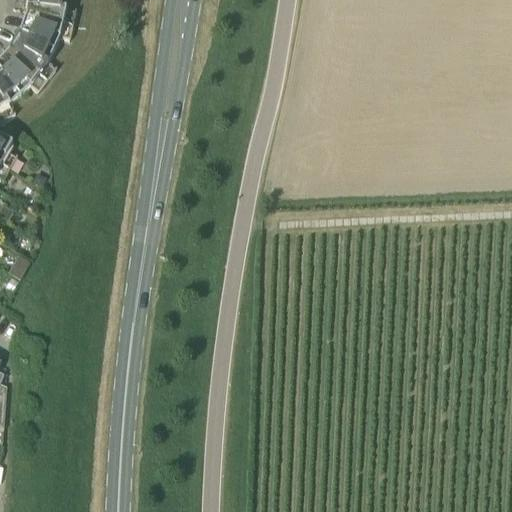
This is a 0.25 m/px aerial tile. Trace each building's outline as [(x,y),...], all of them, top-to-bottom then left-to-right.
[(65,0),(26,0),(24,19),(72,30),(75,14),(74,14),(74,15),(65,13),(65,0)] [(72,30),(24,19),(18,38),(53,54),(59,42),(68,43),(68,45),(69,45),(72,30)] [(53,54),(18,38),(8,56),(47,85),(56,72),(55,72),(54,73),(47,67),(53,54)] [(47,85),(8,56),(0,64),(0,77),(19,100),(30,91),(37,96),(36,97),(37,98),(47,85)] [(19,100),(0,77),(0,125),(15,118),(14,117),(13,117),(9,109),(19,100)] [(0,141),(0,168),(9,173),(16,161),(7,157),(12,148),(0,141)] [(9,173),(0,168),(0,184),(2,185),(9,173)] [(45,182),(40,179),(34,181),(32,186),(40,191),(45,182)] [(12,271),(22,277),(27,268),(16,263),(12,271)] [(5,292),(12,296),(17,285),(11,282),(5,292)]
